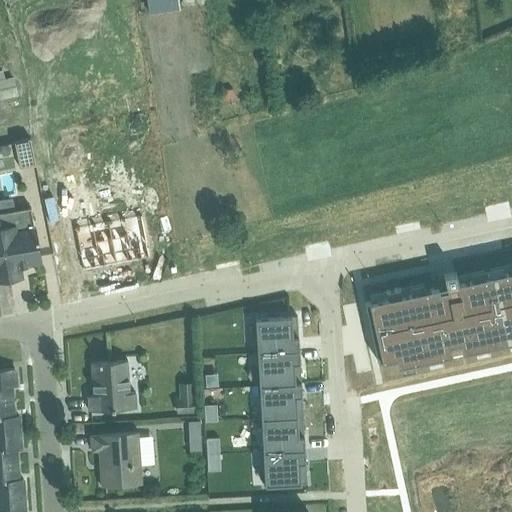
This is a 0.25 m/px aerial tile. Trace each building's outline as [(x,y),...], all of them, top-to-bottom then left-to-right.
[(145,0),(147,10),(178,5),(177,0),(145,0)] [(3,70),(0,71),(0,107),(4,106),(2,100),(18,95),(13,76),(5,78),(3,70)] [(13,142),(19,168),(36,164),(30,138),(13,142)] [(0,155),(13,153),(11,144),(0,145),(0,155)] [(0,213),(0,229),(9,280),(23,278),(21,267),(41,263),(32,208),(0,213)] [(145,215),(113,221),(122,262),(154,258),(145,215)] [(79,227),(87,270),(122,262),(113,221),(79,227)] [(0,281),(9,280),(0,229),(0,281)] [(395,358),(396,366),(511,340),(511,270),(458,282),(455,272),(431,278),(433,287),(401,294),(400,287),(385,291),(387,297),(365,302),(378,362),(395,358)] [(257,352),(299,350),(297,316),(255,318),(257,352)] [(299,350),(257,352),(259,385),(301,383),(299,350)] [(93,395),(87,396),(89,411),(137,407),(136,393),(131,393),(128,360),(91,363),(93,395)] [(0,402),(11,401),(10,387),(13,387),(13,386),(17,386),(16,375),(15,375),(14,368),(0,369),(0,402)] [(178,398),(176,398),(177,414),(195,414),(194,382),(178,382),(178,398)] [(301,383),(259,385),(261,419),(303,416),(301,383)] [(0,433),(19,432),(18,427),(20,427),(19,416),(15,417),(15,416),(12,416),(11,401),(0,402),(0,433)] [(303,416),(261,419),(263,452),(304,449),(303,416)] [(187,447),(198,447),(199,418),(187,418),(187,447)] [(0,465),(16,464),(15,450),(17,450),(17,449),(21,449),(20,439),(19,439),(19,432),(0,433),(0,465)] [(139,432),(90,435),(91,451),(98,451),(101,487),(142,484),(139,432)] [(205,470),(217,469),(216,435),(204,435),(205,470)] [(304,449),(263,452),(265,486),(306,483),(304,449)] [(0,497),(23,496),(23,490),(24,490),(23,480),(19,480),(17,480),(16,464),(0,465),(0,497)] [(0,511),(25,511),(25,502),(24,502),(23,496),(0,497),(0,511)]
